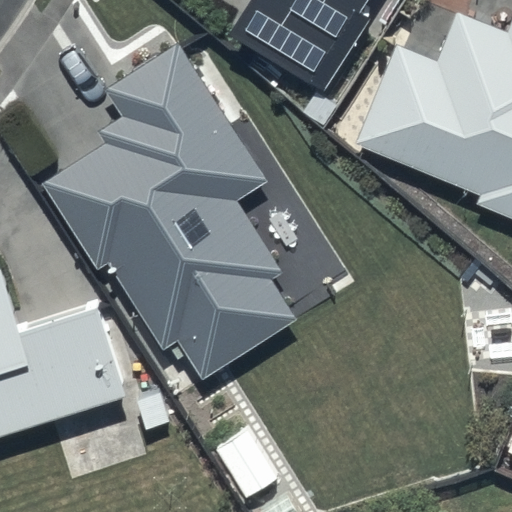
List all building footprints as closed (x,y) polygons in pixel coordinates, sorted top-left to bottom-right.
[(250,0),(231,36),(330,90),(369,18),(361,13),(369,0),(250,0)] [(398,43),(356,142),(479,195),(476,202),(511,217),(511,21),(507,33),(456,12),(436,60),(398,43)] [(197,66),(179,40),(108,88),(125,113),(99,130),(105,138),(43,180),(102,268),(109,264),(165,347),(179,337),(202,377),(296,320),(269,281),(283,272),(235,201),(269,179),(231,123),(249,111),(211,56),(197,66)] [(2,267),(0,267),(0,434),(126,397),(98,304),(20,328),(2,267)] [(240,387),(226,367),(225,365),(184,394),(226,455),(219,460),(240,490),(277,465),(228,395),(240,387)]
